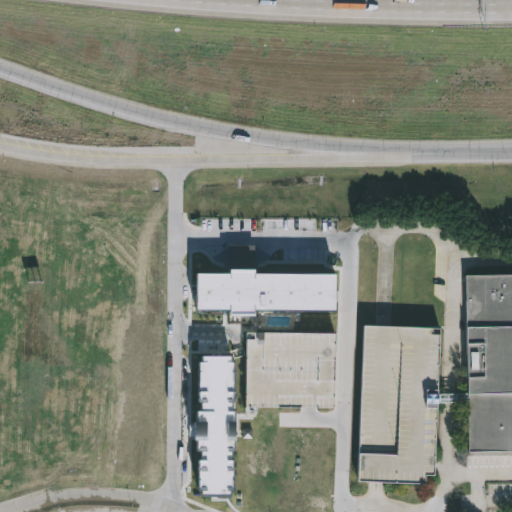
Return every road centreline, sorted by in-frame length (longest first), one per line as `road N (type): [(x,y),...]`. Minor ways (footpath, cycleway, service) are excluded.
road 1 (residential): [(0,142),(175,160),(391,153)]
road 2 (motorway): [(0,68),(180,123),(296,143)]
road 3 (motorway): [(209,0),(511,1)]
road 4 (tertiary): [(186,511),(91,495),(4,511)]
road 5 (secondary): [(391,153),(511,153)]
